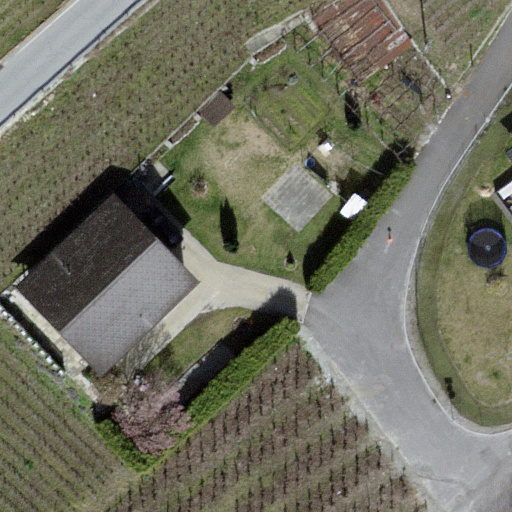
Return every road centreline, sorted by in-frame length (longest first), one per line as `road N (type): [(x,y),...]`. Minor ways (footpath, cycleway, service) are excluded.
road 1 (residential): [(511,46),(440,161),(387,278),(388,333),(412,413)]
road 2 (unclassified): [(0,98),(105,0)]
